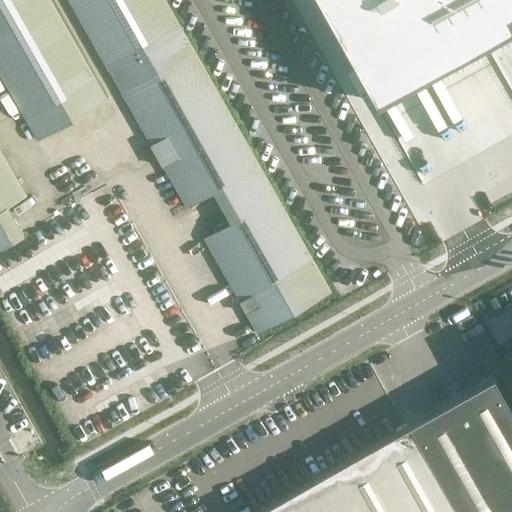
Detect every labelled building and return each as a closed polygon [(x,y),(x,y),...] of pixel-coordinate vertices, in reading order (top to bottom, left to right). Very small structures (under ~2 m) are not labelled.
[(0,0),(0,73),(37,140),(108,99),(51,0),(0,0)] [(203,238),(258,334),(331,292),(165,0),(67,0),(186,207),(213,192),(231,222),(203,238)] [(511,0),(319,0),(376,100),(377,100),(484,40),(485,40),(511,24),(511,0)] [(0,245),(23,233),(7,205),(26,194),(0,148),(0,245)] [(479,370),(497,361),(477,325),(460,334),(479,370)] [(409,424),(254,511),(511,511),(511,408),(494,376),(409,424)]
